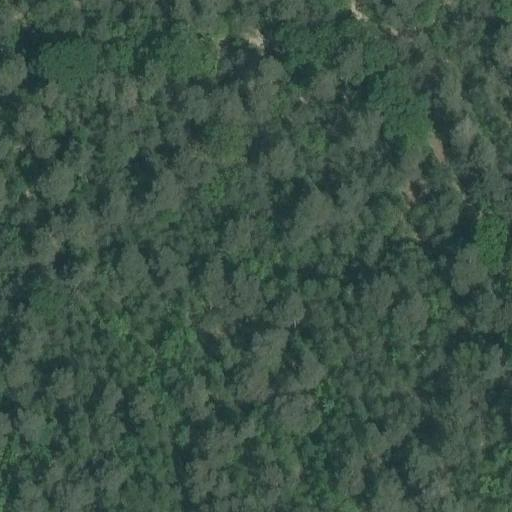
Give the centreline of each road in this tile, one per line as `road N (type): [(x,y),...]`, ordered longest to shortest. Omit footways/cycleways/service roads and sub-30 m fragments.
road 1 (track): [(0,58),(511,24)]
road 2 (track): [(511,283),(334,0)]
